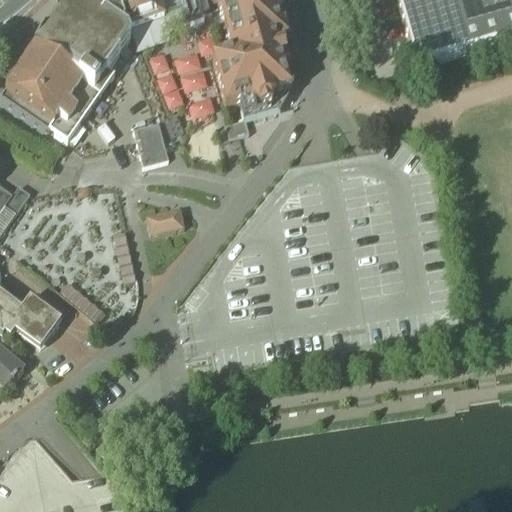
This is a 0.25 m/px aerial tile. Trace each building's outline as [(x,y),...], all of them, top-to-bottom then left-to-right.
[(71,0),(0,102),(50,137),(51,136),(68,147),(102,99),(95,94),(105,80),(111,85),(132,56),(125,51),(131,43),(128,37),(122,32),(104,20),(111,12),(106,0),(71,0)] [(126,28),(115,0),(106,0),(111,12),(104,20),(122,32),(126,28)] [(115,0),(126,28),(128,36),(165,23),(156,0),(115,0)] [(284,0),(235,0),(212,7),(217,6),(232,59),(213,65),(226,114),(240,110),(244,124),(281,114),(289,100),(288,96),(290,96),(283,68),(284,67),(286,65),(284,60),(285,60),(283,55),(281,48),(288,46),(276,4),(285,2),(284,0)] [(511,0),(423,0),(398,7),(417,71),(417,72),(511,42),(511,0)] [(231,141),(249,136),(245,124),(227,129),(231,141)] [(170,126),(159,129),(165,151),(176,148),(170,126)] [(159,129),(133,135),(143,172),(169,165),(165,151),(159,129)] [(319,167),(287,173),(176,310),(187,372),(194,371),(195,381),(438,340),(437,333),(459,329),(432,166),(391,137),(377,158),(319,167)] [(12,201),(0,191),(0,213),(3,216),(5,213),(4,212),(12,201)] [(12,201),(4,212),(5,213),(16,220),(30,200),(19,192),(12,201)] [(74,207),(41,215),(44,227),(49,250),(49,253),(55,252),(93,244),(95,253),(116,249),(115,240),(116,239),(107,200),(95,203),(94,197),(73,202),(74,207)] [(180,215),(147,222),(151,241),(185,234),(180,215)] [(16,221),(2,240),(11,248),(26,228),(16,221)] [(44,227),(26,228),(11,248),(10,250),(24,260),(35,257),(38,253),(49,250),(44,227)] [(49,250),(38,253),(35,257),(46,270),(58,268),(55,252),(49,253),(49,250)] [(0,338),(3,341),(5,338),(23,315),(22,314),(0,297),(0,288),(1,286),(0,279),(0,338)] [(30,303),(22,314),(23,315),(5,338),(10,342),(16,335),(32,347),(42,334),(50,340),(61,326),(30,303)] [(504,337),(491,339),(493,360),(507,358),(504,337)] [(25,374),(0,352),(0,391),(4,395),(12,385),(13,387),(25,374)] [(124,431),(117,424),(105,437),(112,443),(124,431)] [(182,436),(168,439),(169,445),(183,442),(182,436)] [(72,484),(36,443),(30,443),(4,467),(0,473),(0,511),(123,511),(121,494),(107,478),(72,484)]
